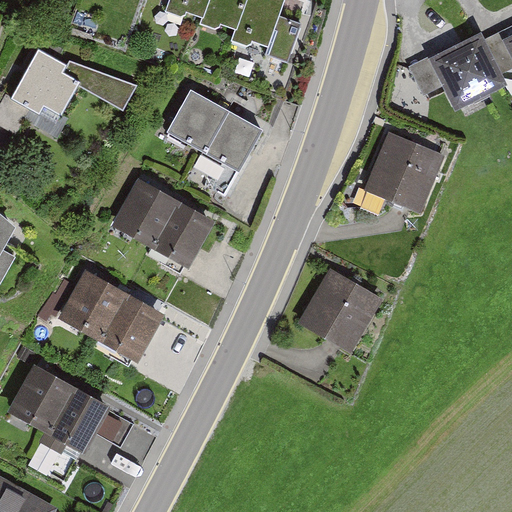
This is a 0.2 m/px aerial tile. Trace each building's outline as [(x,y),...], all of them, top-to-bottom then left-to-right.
[(168,0),(165,11),(182,16),(185,14),(186,11),(202,16),(208,0),(168,0)] [(236,28),(246,0),(208,0),(202,16),(199,24),(214,29),(219,26),(220,23),(236,28)] [(284,0),(246,0),(236,28),(232,39),(247,45),(250,42),(251,40),(268,47),(265,54),(288,62),(302,24),(279,16),(284,0)] [(511,64),(511,20),(487,33),(504,69),(511,64)] [(455,110),(508,83),(482,30),(409,65),(422,91),(442,82),(455,110)] [(0,126),(27,141),(40,117),(68,132),(91,89),(71,78),(74,73),(47,59),(24,102),(15,97),(0,126)] [(138,116),(149,94),(85,67),(79,78),(98,88),(95,93),(138,116)] [(217,158),(240,116),(202,95),(179,135),(217,158)] [(250,176),(272,136),(239,118),(217,158),(250,176)] [(420,212),(444,156),(422,147),(424,142),(412,137),(409,143),(388,134),(364,189),(420,212)] [(192,201),(150,178),(123,228),(165,250),(192,201)] [(36,228),(0,201),(0,281),(15,288),(32,259),(21,253),(36,228)] [(200,274),(227,225),(191,205),(161,261),(172,267),(190,277),(193,271),(200,274)] [(354,354),(385,299),(330,267),(299,322),(354,354)] [(107,347),(133,298),(91,272),(63,322),(71,327),(69,331),(84,340),(87,335),(107,347)] [(148,367),(175,318),(135,297),(106,352),(137,368),(140,362),(148,367)] [(14,414),(57,438),(83,391),(41,367),(14,414)] [(110,435),(132,447),(144,427),(87,394),(60,441),(76,450),(72,455),(86,463),(90,456),(96,459),(110,435)] [(0,511),(63,511),(64,511),(0,476),(0,511)]
